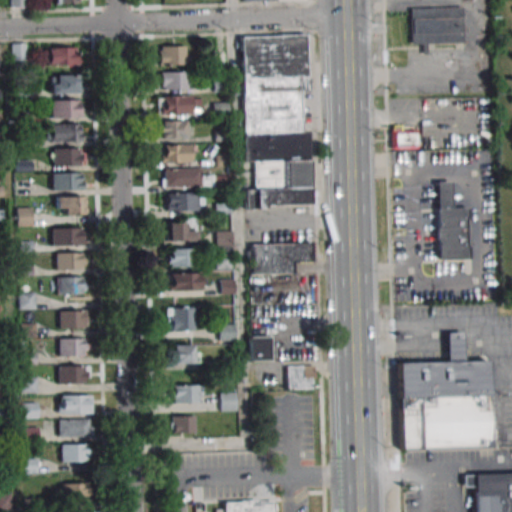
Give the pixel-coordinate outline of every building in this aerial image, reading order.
[(23,0),(8,0),(8,8),(24,8),(23,0)] [(408,8),(409,45),(420,45),(420,55),(428,54),(428,44),(462,43),(461,7),(408,8)] [(308,207),(307,132),(301,132),(301,92),(307,92),(306,35),(241,36),(242,161),(252,161),(253,189),(244,189),(244,207),(308,207)] [(10,60),(24,60),(24,43),(10,43),(10,60)] [(189,65),(189,46),(156,46),(156,65),(189,65)] [(46,64),(76,64),(76,47),(46,47),(46,64)] [(186,71),(158,71),(158,88),(186,88),(186,71)] [(49,93),(78,93),(78,75),(49,75),(49,93)] [(198,113),(198,95),(156,95),(156,113),(198,113)] [(49,100),(49,117),(81,117),(81,100),(49,100)] [(226,102),(212,102),(211,116),(226,117),(226,102)] [(189,120),(158,120),(158,138),(189,138),(189,120)] [(82,141),(82,124),(46,124),(46,141),(82,141)] [(417,149),(417,127),(389,127),(389,149),(417,149)] [(191,144),(160,144),(160,162),(191,162),(191,144)] [(50,165),(82,165),(82,148),(50,148),(50,165)] [(199,187),(199,168),(161,168),(161,187),(199,187)] [(50,173),(50,189),(82,189),(82,173),(50,173)] [(227,186),(227,176),(202,176),(202,186),(227,186)] [(467,259),(467,207),(450,207),(451,181),(436,181),(435,259),(467,259)] [(164,210),(200,210),(200,193),(164,193),(164,210)] [(84,214),(84,196),(54,196),(54,214),(84,214)] [(30,207),(15,207),(15,226),(30,226),(30,207)] [(185,231),(185,222),(166,222),(166,240),(197,240),(197,231),(185,231)] [(49,228),(49,245),(84,245),(84,228),(49,228)] [(214,231),(214,245),(230,245),(230,231),(214,231)] [(289,274),(289,262),(310,262),(310,243),(249,244),(249,274),(289,274)] [(166,249),(166,266),(194,266),(194,249),(166,249)] [(54,270),(84,270),(84,253),(54,253),(54,270)] [(230,254),(214,254),(214,269),(230,269),(230,254)] [(166,290),(200,290),(200,273),(166,273),(166,290)] [(54,277),(54,294),(84,294),(84,277),(54,277)] [(219,280),(219,294),(233,294),(233,280),(219,280)] [(33,292),(17,292),(17,309),(33,309),(33,292)] [(194,307),(166,307),(166,330),(194,330),(194,307)] [(57,310),(57,328),(87,328),(87,310),(57,310)] [(33,323),(19,324),(20,337),(33,336),(33,323)] [(234,341),(234,324),(217,324),(217,341),(234,341)] [(445,333),(446,362),(462,362),(461,333),(445,333)] [(247,361),(270,361),(270,336),(247,336),(247,361)] [(85,338),(57,338),(57,355),(85,355),(85,338)] [(194,363),(194,345),(170,345),(170,363),(194,363)] [(396,363),(398,450),(488,448),(486,361),(462,362),(446,362),(396,363)] [(56,366),(56,383),(87,383),(87,366),(56,366)] [(313,366),(285,366),(285,389),(313,389),(313,366)] [(35,378),(20,378),(20,392),(35,392),(35,378)] [(170,403),(200,403),(200,385),(170,385),(170,403)] [(235,410),(235,393),(219,393),(219,410),(235,410)] [(57,413),(90,413),(90,396),(57,396),(57,413)] [(20,403),(20,418),(36,418),(36,403),(20,403)] [(170,416),(170,433),(194,433),(194,416),(170,416)] [(90,419),(57,419),(57,436),(90,436),(90,419)] [(59,461),(87,461),(87,444),(59,444),(59,461)] [(511,511),(511,474),(472,475),(472,487),(473,511),(511,511)] [(472,475),(461,476),(462,487),(472,487),(472,475)] [(60,483),(60,499),(87,499),(87,483),(60,483)] [(0,493),(0,511),(13,511),(13,494),(0,493)] [(222,503),(222,511),(272,511),(272,504),(249,505),(249,502),(222,503)]
